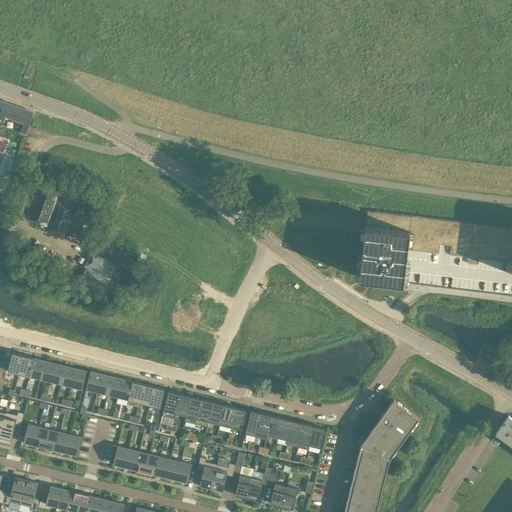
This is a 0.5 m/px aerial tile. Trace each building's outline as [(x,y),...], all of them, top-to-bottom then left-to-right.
[(0,125),(1,125),(5,115),(13,118),(23,121),(20,132),(26,134),(33,112),(0,100),(0,125)] [(63,197),(67,187),(61,185),(58,195),(63,197)] [(82,192),(76,190),(73,200),(78,202),(82,192)] [(82,192),(78,202),(84,204),(87,194),(82,192)] [(48,222),(56,199),(47,196),(39,218),(48,222)] [(78,205),(74,215),(68,233),(77,236),(82,222),(89,224),(92,217),(85,215),(87,209),(78,205)] [(52,227),(61,230),(65,220),(67,214),(69,209),(60,206),(52,227)] [(366,221),(366,225),(409,231),(407,250),(403,282),(511,295),(511,228),(368,211),(366,221)] [(359,274),(359,277),(383,280),(403,283),(403,282),(407,250),(409,231),(366,225),(366,227),(365,229),(365,234),(364,237),(359,274)] [(85,231),(81,242),(90,246),(95,235),(85,231)] [(22,251),(28,243),(19,235),(12,243),(22,251)] [(39,252),(29,243),(23,250),(34,259),(39,252)] [(111,254),(115,247),(107,243),(103,250),(111,254)] [(111,254),(109,257),(120,264),(126,253),(115,247),(111,254)] [(54,253),(51,257),(61,266),(65,262),(54,253)] [(92,253),(85,265),(109,278),(116,266),(92,253)] [(51,257),(50,256),(45,262),(65,279),(70,273),(61,266),(51,257)] [(120,267),(116,274),(126,280),(130,272),(120,267)] [(105,291),(110,282),(86,269),(81,278),(105,291)] [(114,276),(111,281),(121,286),(124,281),(114,276)] [(118,291),(121,286),(111,281),(108,286),(118,291)] [(485,358),(488,359),(492,362),(498,351),(496,350),(491,347),(490,346),(484,357),(485,358)] [(18,373),(23,355),(21,354),(12,352),(8,371),(18,373)] [(29,376),(34,357),(31,357),(23,355),(18,373),(29,376)] [(29,376),(39,379),(44,360),(42,359),(34,357),(29,376)] [(44,360),(39,379),(50,381),(54,362),(52,362),(44,360)] [(54,362),(50,381),(60,384),(65,365),(63,364),(54,362)] [(73,367),(65,365),(60,384),(71,386),(75,368),(73,367)] [(86,370),(75,368),(71,386),(82,389),(86,370)] [(97,392),(101,373),(100,373),(90,370),(88,380),(86,389),(97,392)] [(101,373),(97,392),(107,394),(112,375),(101,373)] [(118,397),(122,378),(112,375),(107,394),(118,397)] [(118,397),(117,403),(127,405),(128,399),(133,381),(122,378),(118,397)] [(133,381),(128,399),(139,402),(143,383),(133,381)] [(149,405),(154,386),(152,386),(143,383),(139,402),(149,405)] [(154,386),(149,405),(160,407),(165,388),(163,388),(154,386)] [(180,393),(168,390),(162,415),(174,418),(175,413),(180,393)] [(191,396),(180,393),(175,413),(185,416),(186,416),(191,396)] [(202,399),(191,396),(186,416),(185,416),(184,421),(196,424),(202,399)] [(202,399),(196,424),(207,427),(209,422),(208,422),(213,401),(202,399)] [(372,511),(386,457),(415,416),(418,418),(419,417),(393,399),(392,400),(395,402),(386,415),(383,419),(364,446),(347,511),(372,511)] [(209,422),(207,427),(218,429),(219,424),(224,404),(213,401),(208,422),(209,422)] [(220,425),(219,430),(229,432),(231,427),(230,427),(235,407),(224,404),(219,424),(220,425)] [(247,410),(235,407),(230,427),(231,427),(242,430),(247,410)] [(251,410),(245,434),(255,436),(261,412),(251,410)] [(25,413),(18,411),(16,419),(5,416),(0,437),(12,439),(16,424),(22,425),(25,413)] [(261,412),(255,436),(267,439),(267,437),(272,415),(261,412)] [(272,415),(267,437),(278,439),(278,437),(282,418),(272,415)] [(511,443),(511,418),(507,415),(495,432),(511,443)] [(282,418),(278,437),(288,439),(293,420),(282,418)] [(288,439),(287,444),(298,447),(304,423),(293,420),(288,439)] [(28,423),(23,442),(34,445),(39,426),(28,423)] [(304,423),(298,447),(309,450),(310,445),(314,425),(304,423)] [(314,425),(310,445),(320,447),(325,428),(314,425)] [(39,426),(34,445),(45,448),(49,429),(39,426)] [(49,429),(45,448),(55,450),(60,431),(49,429)] [(60,431),(55,450),(66,453),(70,434),(60,431)] [(70,434),(66,453),(77,455),(81,436),(70,434)] [(117,445),(113,464),(124,467),(128,448),(117,445)] [(128,448),(124,467),(134,470),(139,451),(128,448)] [(139,451),(134,470),(145,472),(149,453),(139,451)] [(149,453),(145,472),(155,475),(160,456),(149,453)] [(160,456),(155,475),(166,477),(170,458),(160,456)] [(200,456),(197,468),(203,470),(199,485),(211,488),(216,468),(204,465),(206,458),(200,456)] [(170,458),(166,477),(176,480),(181,461),(170,458)] [(181,461),(176,480),(187,483),(192,464),(181,461)] [(216,468),(211,488),(222,491),(226,475),(233,476),(236,464),(229,462),(227,471),(216,468)] [(236,464),(233,476),(239,478),(235,494),(246,497),(251,477),(253,471),(253,470),(242,467),(242,466),(236,464)] [(251,477),(246,497),(258,500),(262,483),(268,485),(271,473),(272,468),(266,466),(264,473),(263,480),(251,477)] [(271,473),(268,485),(274,486),(270,503),(281,506),(286,486),(288,479),(277,476),(277,474),(271,473)] [(5,490),(2,503),(9,504),(10,501),(20,504),(26,479),(15,476),(11,492),(5,490)] [(26,479),(20,504),(31,506),(30,510),(37,511),(40,499),(34,498),(38,482),(26,479)] [(304,492),(311,493),(314,481),(307,480),(304,492)] [(50,485),(45,504),(56,507),(61,488),(50,485)] [(286,486),(281,506),(293,509),(298,488),(286,486)] [(61,488),(56,507),(67,509),(72,490),(61,488)] [(72,490),(67,509),(77,511),(82,493),(72,490)] [(82,493),(77,511),(78,511),(88,511),(93,495),(82,493)] [(93,495),(88,511),(99,511),(103,498),(93,495)] [(103,498),(99,511),(110,511),(114,501),(103,498)] [(114,501),(110,511),(122,511),(125,503),(114,501)]
